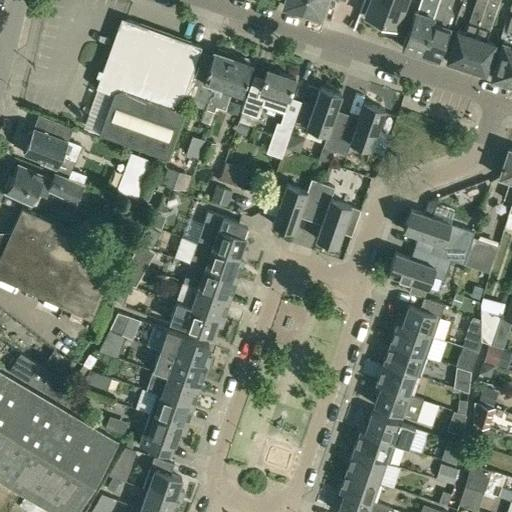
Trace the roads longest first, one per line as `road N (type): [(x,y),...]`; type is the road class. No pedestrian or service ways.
road 1 (unclassified): [(498,98),(204,0)]
road 2 (residential): [(224,497),(216,464),(278,280),(299,267),(349,284)]
road 3 (residential): [(349,284),(383,208),(476,162),(498,98)]
road 4 (residential): [(282,511),(358,311),(349,284)]
